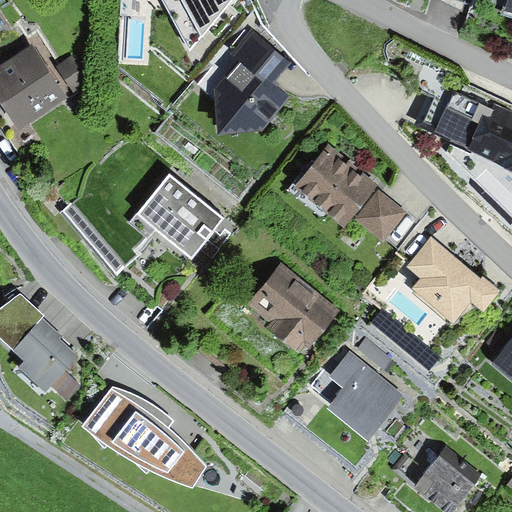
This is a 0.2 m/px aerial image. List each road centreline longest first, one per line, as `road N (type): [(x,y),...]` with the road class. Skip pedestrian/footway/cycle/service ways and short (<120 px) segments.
road 1 (tertiary): [(0,204),(64,289),(106,328),(345,511)]
road 2 (residential): [(511,260),(287,31),(283,0)]
road 3 (residential): [(357,0),(511,76)]
road 4 (track): [(143,511),(0,418)]
